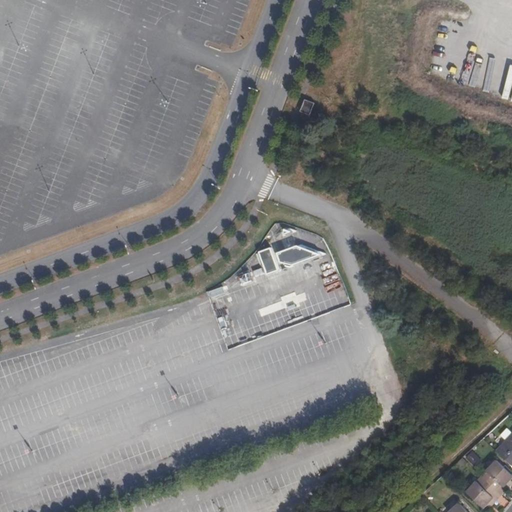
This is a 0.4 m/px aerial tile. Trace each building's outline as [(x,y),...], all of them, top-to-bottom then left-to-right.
[(449,48),(441,73),(447,75),(455,50),(449,48)] [(300,114),(310,118),(315,105),(305,101),(300,114)] [(511,435),(497,451),(511,465),(511,435)] [(476,451),(467,455),(472,465),(480,461),(476,451)] [(511,476),(511,474),(495,458),(480,474),(501,493),(506,488),(503,485),(510,478),(511,476)] [(501,493),(480,474),(465,489),(483,507),(486,504),(493,496),(496,499),(501,493)] [(511,481),(511,480),(510,478),(503,485),(506,488),(511,481)] [(496,499),(493,496),(486,504),(489,506),(496,499)] [(468,511),(458,501),(445,511),(468,511)]
